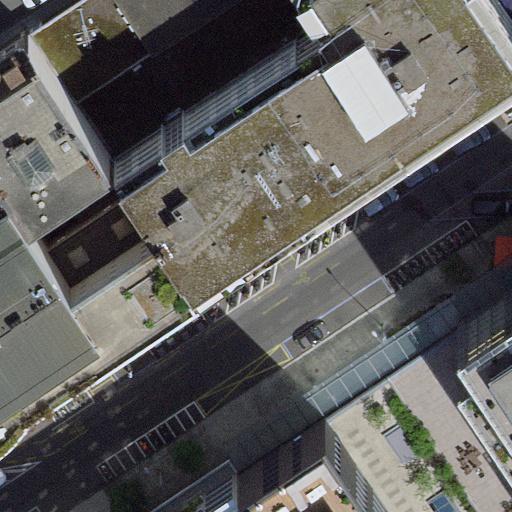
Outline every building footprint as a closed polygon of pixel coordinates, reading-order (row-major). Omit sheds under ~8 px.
[(154,53),(118,0),(71,0),(29,27),(79,103),(154,53)] [(115,157),(315,25),(298,0),(232,0),(154,53),(79,103),(110,149),(115,157)] [(118,0),(154,53),(232,0),(118,0)] [(317,0),(328,16),(410,144),(511,74),(511,15),(501,0),(317,0)] [(127,174),(135,186),(201,282),(410,144),(328,16),(315,25),(115,157),(127,174)] [(0,47),(0,165),(25,205),(110,149),(79,103),(29,27),(0,47)] [(115,157),(110,149),(25,205),(42,231),(127,174),(115,157)] [(0,221),(25,205),(0,165),(0,221)] [(201,282),(135,186),(49,242),(112,340),(201,282)] [(25,205),(0,221),(0,414),(112,340),(49,242),(42,231),(25,205)] [(511,393),(511,286),(463,320),(492,364),(511,393)] [(511,511),(511,445),(468,380),(439,336),(424,314),(263,427),(320,511),(511,511)] [(492,364),(463,320),(439,336),(468,380),(492,364)] [(511,445),(511,393),(492,364),(468,380),(511,445)] [(320,511),(263,427),(228,448),(242,468),(270,511),(320,511)] [(176,511),(270,511),(242,468),(176,511)]
